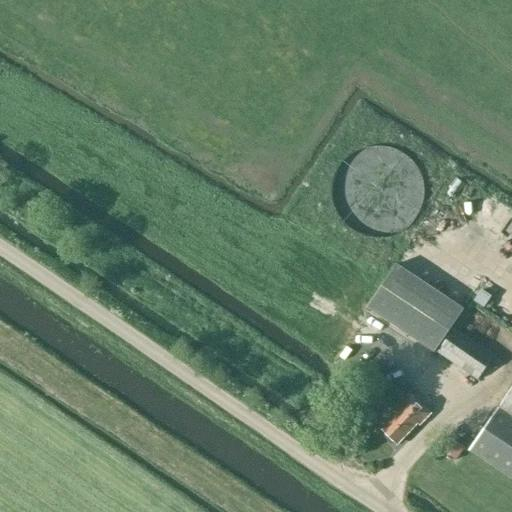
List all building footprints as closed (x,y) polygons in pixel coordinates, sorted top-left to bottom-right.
[(351,227),(362,233),(376,236),(390,235),(403,230),(413,221),(421,210),(425,196),(424,182),(420,170),(413,160),(403,152),(392,147),(379,145),(367,147),(355,152),(345,160),(338,171),(334,182),(334,195),(337,207),(343,218),(351,227)] [(451,252),(463,260),(470,249),(458,241),(451,252)] [(416,265),(437,256),(431,242),(410,250),(416,265)] [(462,313),(394,268),(365,312),(432,357),(462,313)] [(484,308),(491,297),(482,290),(474,301),(484,308)] [(494,355),(455,328),(439,352),(478,379),(494,355)] [(511,387),(469,451),(511,479),(511,387)] [(402,410),(382,431),(397,445),(416,424),(419,426),(430,414),(412,397),(400,407),(402,410)] [(456,442),(449,452),(457,458),(464,447),(456,442)]
